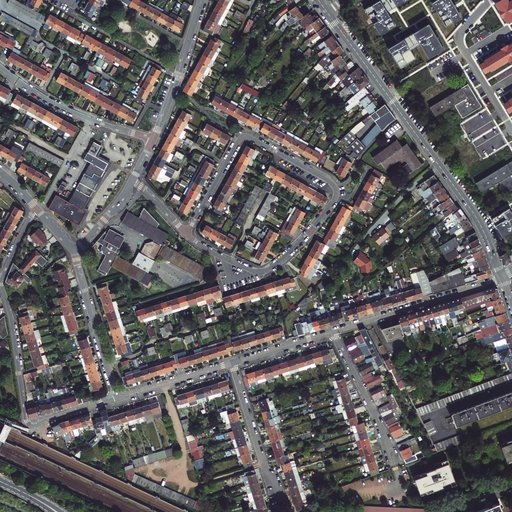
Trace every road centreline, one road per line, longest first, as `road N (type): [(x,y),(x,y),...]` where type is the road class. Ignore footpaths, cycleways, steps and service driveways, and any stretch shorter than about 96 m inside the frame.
road 1 (secondary): [(501,276),(466,202),(327,13)]
road 2 (residential): [(1,288),(28,425),(117,397)]
road 3 (residential): [(336,191),(247,136),(186,233)]
road 4 (residential): [(332,330),(501,276)]
road 5 (unknown): [(164,383),(194,479),(263,463)]
road 6 (residential): [(231,361),(278,511)]
road 7 (residential): [(117,397),(75,253)]
road 8 (residential): [(332,330),(394,465)]
road 9 (residential): [(153,139),(201,0)]
road 10 (unknown): [(222,317),(107,365)]
road 11 (residential): [(141,306),(258,272)]
